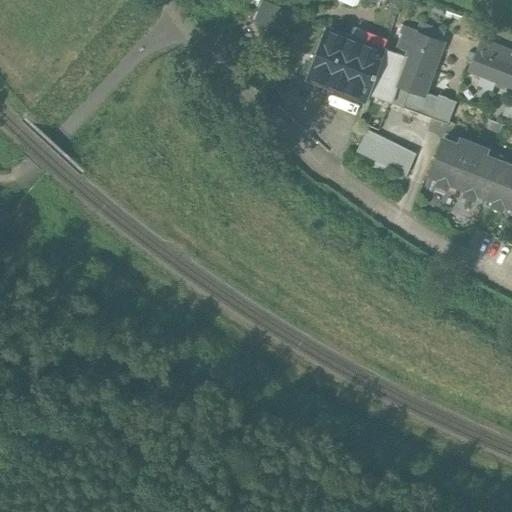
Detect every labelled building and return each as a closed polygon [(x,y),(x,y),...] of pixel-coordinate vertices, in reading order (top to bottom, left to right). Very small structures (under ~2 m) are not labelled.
[(259,0),(250,25),(266,32),(277,4),(264,0),(259,0)] [(441,45),(411,34),(412,32),(404,29),(401,36),(404,36),(399,49),(407,52),(404,59),(383,51),(367,94),(369,95),(390,104),(397,84),(423,94),(441,45)] [(375,49),(326,31),(308,80),(367,101),(369,95),(367,94),(383,51),(375,49)] [(511,53),(484,43),(480,54),(476,52),(469,71),(511,86),(511,53)] [(423,94),(397,84),(390,104),(430,119),(438,99),(423,94)] [(449,103),(438,99),(430,119),(441,123),(449,103)] [(355,155),(405,171),(413,147),(362,131),(355,155)] [(511,167),(443,140),(428,178),(511,210),(511,167)]
